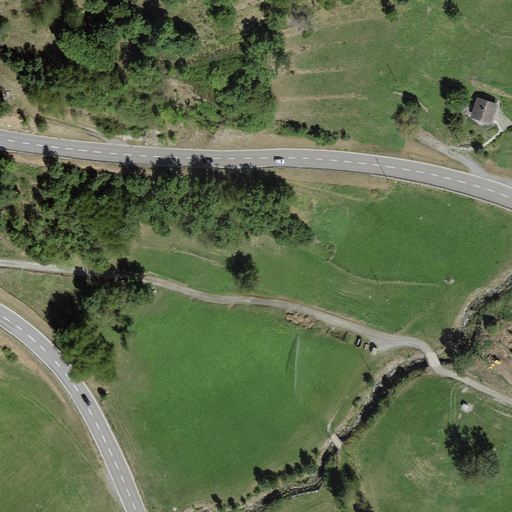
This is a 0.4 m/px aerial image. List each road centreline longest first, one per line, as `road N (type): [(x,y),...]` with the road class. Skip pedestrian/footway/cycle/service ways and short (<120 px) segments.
road 1 (secondary): [(0,138),(139,155),(377,164),(511,198)]
road 2 (track): [(389,337),(278,303),(0,262)]
road 3 (secondary): [(136,511),(73,384),(0,314)]
road 4 (track): [(511,401),(439,369),(419,343),(389,337)]
